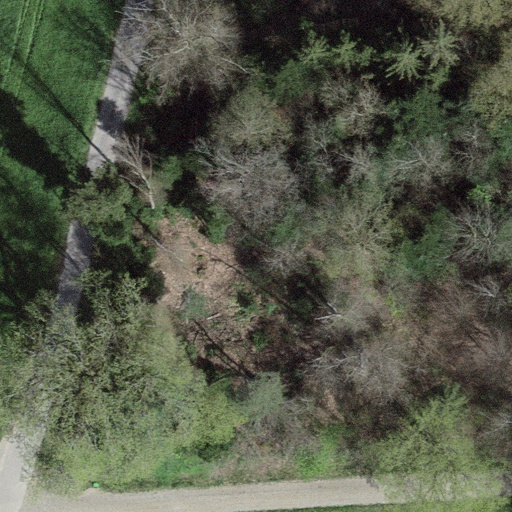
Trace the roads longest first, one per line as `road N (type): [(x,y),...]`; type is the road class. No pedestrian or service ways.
road 1 (track): [(3,511),(133,0)]
road 2 (track): [(203,511),(511,494)]
